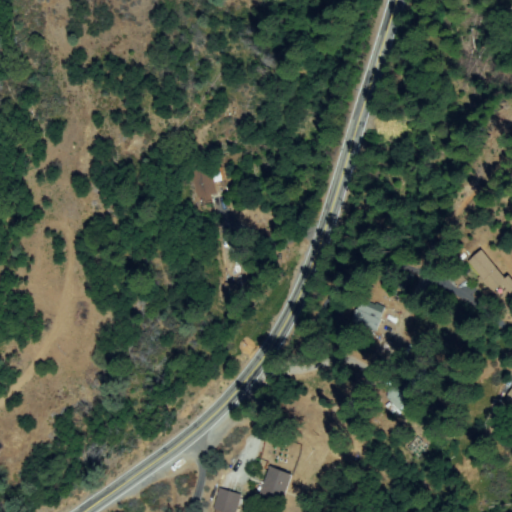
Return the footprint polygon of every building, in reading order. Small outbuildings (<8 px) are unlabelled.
[(210,196),(211,200),(206,201),(205,197),(199,198),(194,171),(213,167),(218,195),(210,196)] [(483,252),(507,279),(509,278),(511,281),(511,292),(511,293),(503,284),(494,291),(469,264),(483,252)] [(236,303),(223,301),(226,285),(239,287),(236,303)] [(382,315),(375,331),(353,321),(360,305),(382,315)] [(389,397),(419,369),(431,382),(402,411),(389,397)] [(393,415),(408,401),(391,384),(383,392),(389,399),(383,405),(393,415)] [(495,406),(506,412),(498,427),(487,422),(495,406)] [(405,448),(417,437),(425,447),(413,457),(405,448)] [(294,476),(282,506),(261,498),(273,468),(294,476)] [(242,497),(237,511),(217,511),(218,511),(215,510),(221,490),(242,497)]
